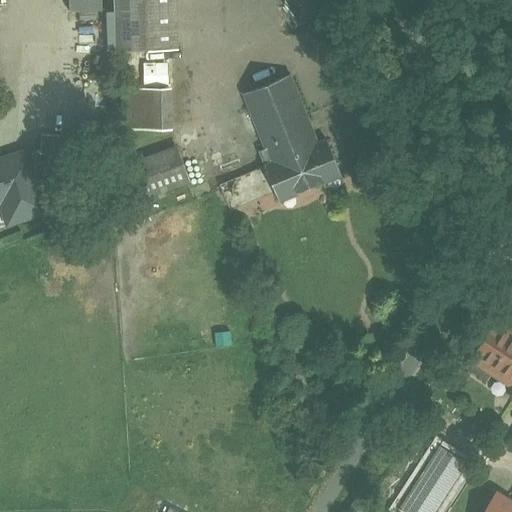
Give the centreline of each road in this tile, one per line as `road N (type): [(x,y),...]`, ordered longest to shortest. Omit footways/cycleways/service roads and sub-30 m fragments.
road 1 (residential): [(318,511),(328,488),(511,253)]
road 2 (track): [(511,98),(353,0)]
